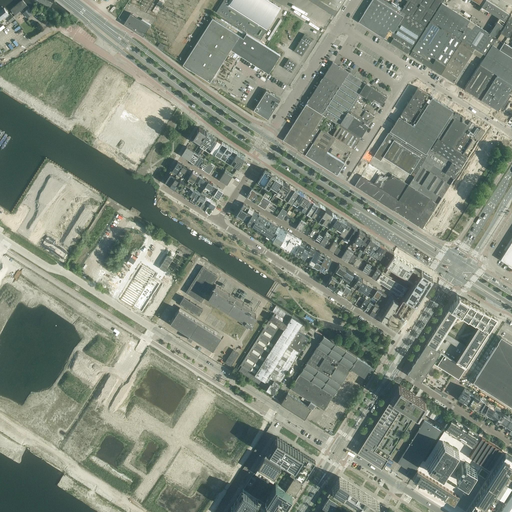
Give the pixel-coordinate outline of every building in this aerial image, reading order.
[(22,0),(11,9),(15,15),(27,5),(22,0)] [(267,28),(280,7),(281,8),(281,7),(269,0),(223,0),(216,12),(260,40),(267,29),(267,28)] [(310,0),(335,15),(344,0),(310,0)] [(388,40),(405,13),(401,10),(384,0),(372,0),(359,21),(384,37),(388,40)] [(442,2),(443,0),(407,0),(408,0),(401,10),(405,13),(426,27),(430,21),(431,20),(442,2)] [(509,13),(488,0),(472,0),(491,12),(496,15),(497,12),(506,18),(509,13)] [(490,33),(442,2),(431,20),(462,40),(475,48),(485,54),(492,44),(508,19),(506,18),(497,12),(496,15),(499,17),(496,22),(494,21),(492,23),(494,25),(490,33)] [(0,10),(0,21),(10,14),(5,7),(0,10)] [(150,25),(130,13),(124,23),(143,36),(150,25)] [(409,53),(426,27),(405,13),(388,40),(390,41),(407,52),(409,53)] [(210,82),(231,49),(269,73),(280,55),(246,33),(243,37),(212,18),(183,64),(210,82)] [(441,73),(462,41),(430,21),(426,27),(409,53),(409,54),(441,73)] [(495,41),(494,43),(511,54),(511,25),(506,22),(494,41),(495,41)] [(302,55),(312,39),(304,34),(294,50),(302,55)] [(454,82),(475,48),(462,40),(462,41),(441,73),(446,77),(448,72),(451,74),(448,78),(454,82)] [(485,55),(480,63),(511,83),(511,56),(499,49),(492,44),(486,54),(485,55)] [(291,72),(296,64),(288,59),(283,67),(291,72)] [(333,62),(324,76),(340,86),(349,72),(333,62)] [(511,83),(480,64),(464,89),(506,115),(511,105),(511,83)] [(339,125),(349,110),(359,93),(366,83),(349,72),(340,86),(322,114),(326,117),(339,125)] [(322,114),(340,86),(324,76),(308,100),(308,101),(306,104),(322,114)] [(130,83),(117,103),(156,128),(167,110),(161,106),(162,105),(136,89),(137,88),(130,83)] [(387,96),(371,86),(366,83),(359,93),(368,99),(380,106),(387,96)] [(413,122),(430,95),(426,93),(427,93),(417,87),(403,110),(401,114),(413,122)] [(268,119),(280,100),(281,99),(266,90),(254,110),(268,119)] [(362,109),(368,99),(359,93),(349,110),(369,123),(371,121),(374,116),(365,110),(365,111),(362,109)] [(426,130),(443,103),(432,97),(430,95),(413,122),(426,130)] [(438,138),(455,112),(453,110),(443,103),(426,130),(438,138)] [(311,141),(319,127),(326,117),(322,114),(306,104),(305,105),(283,140),(303,153),(311,141)] [(360,138),(369,123),(349,110),(339,125),(360,138)] [(455,148),(472,122),(470,121),(468,124),(462,121),(464,118),(464,117),(457,113),(455,112),(438,138),(455,148)] [(438,138),(426,130),(413,122),(401,114),(399,116),(390,130),(389,132),(427,156),(432,148),(438,138)] [(479,140),(485,130),(480,127),(472,122),(455,148),(468,157),(478,140),(479,140)] [(360,138),(339,125),(332,135),(335,138),(353,149),(357,143),(360,138)] [(199,127),(191,139),(199,144),(200,143),(207,132),(199,127)] [(327,151),(335,138),(332,135),(319,127),(311,141),(327,151)] [(192,155),(189,160),(194,163),(197,159),(201,152),(205,146),(212,135),(207,132),(200,143),(203,145),(198,153),(194,151),(192,155)] [(427,156),(389,132),(387,135),(375,154),(374,156),(381,160),(384,156),(414,176),(425,159),(427,156)] [(212,135),(205,146),(210,149),(217,138),(212,135)] [(217,138),(210,149),(213,151),(212,154),(213,155),(215,153),(222,142),(217,138)] [(468,157),(455,148),(438,138),(432,148),(461,167),(468,157)] [(344,163),(327,151),(311,141),(303,153),(337,174),(344,163)] [(222,142),(215,153),(220,156),(227,145),(222,142)] [(227,145),(220,156),(225,159),(232,148),(227,145)] [(184,151),(181,155),(189,160),(192,155),(194,151),(189,148),(187,147),(184,151)] [(232,148),(225,159),(230,162),(237,151),(232,148)] [(461,167),(432,148),(427,156),(425,159),(454,178),(461,167)] [(230,162),(238,167),(240,164),(245,156),(237,151),(230,162)] [(197,159),(194,163),(199,166),(200,164),(202,162),(204,158),(206,155),(201,152),(197,159)] [(202,162),(200,164),(202,166),(201,167),(204,169),(207,165),(210,161),(207,160),(204,158),(202,162)] [(438,203),(453,180),(454,178),(425,159),(414,176),(409,184),(438,203)] [(183,164),(178,161),(165,181),(170,184),(183,164)] [(207,165),(204,169),(209,173),(212,168),(215,164),(210,161),(207,165)] [(183,164),(177,172),(183,175),(188,167),(183,164)] [(399,199),(408,184),(392,174),(390,177),(369,164),(355,185),(393,210),(399,199)] [(263,186),(271,173),(265,169),(257,182),(263,186)] [(190,175),(188,177),(194,180),(195,179),(195,178),(198,174),(193,170),(190,175)] [(227,184),(233,175),(225,170),(219,179),(227,184)] [(180,179),(183,175),(177,172),(170,184),(171,183),(175,186),(175,187),(175,188),(180,179)] [(269,186),(276,176),(271,173),(263,186),(268,189),(269,187),(269,186)] [(193,181),(185,194),(186,194),(185,195),(189,198),(189,197),(190,197),(195,189),(198,185),(195,184),(197,180),(200,182),(203,177),(198,174),(195,178),(195,179),(194,181),(194,180),(193,181)] [(278,189),(283,180),(276,176),(269,186),(269,187),(276,191),(278,189)] [(180,191),(185,182),(180,179),(175,188),(180,191)] [(187,184),(185,182),(180,191),(185,194),(193,181),(190,179),(187,184)] [(213,183),(208,180),(201,192),(195,200),(197,201),(196,202),(199,204),(200,203),(200,204),(206,195),(209,190),(213,183)] [(281,193),(283,195),(290,185),(289,184),(286,182),(286,183),(283,181),(278,189),(276,191),(268,204),(265,208),(272,213),(277,204),(272,201),(275,195),(278,197),(281,193)] [(211,193),(214,193),(218,187),(213,183),(209,190),(211,190),(211,193)] [(422,228),(438,204),(438,203),(409,184),(408,184),(399,199),(393,210),(422,228)] [(288,199),(295,188),(290,185),(283,195),(283,196),(288,199)] [(210,210),(216,202),(213,200),(215,195),(218,197),(223,190),(218,187),(214,193),(211,198),(205,207),(210,210)] [(259,192),(253,188),(247,197),(253,201),(256,196),(259,192)] [(288,199),(292,202),(299,191),(295,188),(288,199)] [(195,200),(201,192),(195,189),(190,197),(195,200)] [(299,201),(304,194),(299,191),(292,202),(297,205),(299,201)] [(261,199),(263,195),(259,192),(256,196),(253,201),(258,204),(261,199)] [(271,196),(265,192),(263,195),(261,199),(258,204),(265,208),(268,204),(270,200),(269,199),(271,196)] [(302,208),(309,197),(304,194),(299,201),(297,205),(302,208)] [(200,204),(205,207),(211,198),(206,195),(200,204)] [(306,211),(313,200),(309,197),(302,208),(304,210),(303,212),(305,213),(306,211)] [(311,214),(318,203),(318,202),(315,200),(314,200),(313,200),(306,211),(305,213),(305,214),(310,217),(310,216),(311,214)] [(242,218),(249,207),(243,203),(236,214),(242,217),(242,218)] [(319,217),(325,208),(320,204),(319,203),(318,203),(311,214),(310,216),(313,217),(314,216),(318,218),(319,218),(319,217)] [(247,221),(254,210),(249,207),(242,218),(247,221)] [(282,219),(287,210),(282,207),(277,216),(282,219)] [(326,222),(332,212),(325,208),(319,217),(319,218),(326,222)] [(252,224),(259,213),(254,210),(247,221),(252,224)] [(331,225),(337,215),(332,212),(326,222),(331,225)] [(275,229),(278,225),(259,213),(252,224),(271,236),(275,229)] [(335,229),(342,218),(337,215),(331,225),(330,226),(335,229)] [(340,232),(347,221),(342,218),(335,229),(340,232)] [(296,228),(300,231),(306,222),(301,219),(296,228)] [(340,232),(344,235),(351,224),(347,221),(340,232)] [(350,240),(357,228),(351,224),(344,235),(344,236),(350,240)] [(275,229),(271,236),(280,242),(284,235),(287,231),(278,225),(275,229)] [(317,236),(319,233),(320,231),(313,227),(308,235),(315,240),(317,236)] [(359,244),(365,233),(359,229),(351,241),(358,245),(359,244)] [(280,242),(285,245),(292,234),(287,231),(284,235),(280,242)] [(315,239),(320,242),(324,236),(319,233),(315,239)] [(364,246),(370,236),(369,236),(370,235),(367,233),(366,234),(365,233),(359,244),(363,247),(364,246)] [(285,245),(290,248),(297,237),(292,234),(285,245)] [(326,244),(329,237),(325,234),(324,236),(320,242),(319,243),(324,246),(326,244)] [(368,250),(375,239),(370,236),(364,246),(366,247),(363,251),(366,253),(368,250)] [(290,248),(294,251),(301,240),(297,237),(290,248)] [(366,253),(371,256),(380,242),(375,239),(368,250),(366,253)] [(294,251),(299,254),(306,243),(301,240),(294,251)] [(332,251),(334,252),(336,248),(337,247),(339,243),(334,240),(329,249),(332,251)] [(511,266),(511,240),(500,259),(511,266)] [(371,256),(376,259),(384,245),(380,242),(371,256)] [(299,254),(304,257),(311,246),(306,243),(299,254)] [(381,261),(389,248),(384,245),(376,259),(380,262),(381,261)] [(304,257),(309,260),(316,249),(311,246),(304,257)] [(342,257),(348,261),(348,260),(350,257),(353,252),(354,251),(348,247),(344,253),(342,257)] [(386,264),(394,251),(389,248),(381,261),(386,264)] [(309,260),(313,263),(320,252),(316,249),(309,260)] [(379,274),(376,279),(405,297),(401,303),(393,298),(380,318),(399,330),(433,276),(394,251),(386,264),(381,271),(379,274)] [(160,263),(163,257),(152,252),(149,259),(153,262),(154,260),(160,263)] [(313,263),(318,266),(325,255),(320,252),(313,263)] [(358,255),(353,252),(350,257),(348,260),(353,263),(355,260),(358,255)] [(318,266),(325,270),(332,259),(325,255),(318,266)] [(358,255),(355,260),(353,263),(352,264),(357,267),(362,258),(358,255)] [(372,265),(367,261),(362,270),(367,273),(370,268),(372,265)] [(342,274),(346,268),(339,264),(335,270),(336,270),(332,276),(339,280),(342,274)] [(201,302),(217,275),(203,266),(186,292),(201,302)] [(342,274),(339,280),(333,289),(341,293),(347,284),(353,273),(346,268),(342,274)] [(326,284),(333,289),(339,280),(332,276),(326,284)] [(355,291),(360,284),(363,279),(358,276),(351,288),(355,291)] [(355,291),(358,292),(355,296),(353,295),(350,299),(355,302),(359,295),(362,290),(368,282),(363,279),(360,284),(355,291)] [(362,290),(365,292),(362,296),(359,295),(355,302),(359,305),(372,285),(368,282),(362,290)] [(341,293),(345,296),(351,287),(347,284),(341,293)] [(253,308),(216,285),(209,296),(251,323),(256,314),(251,311),(253,308)] [(359,305),(364,308),(377,288),(372,285),(359,305)] [(379,295),(382,291),(377,288),(375,292),(372,296),(373,297),(376,299),(377,298),(378,296),(379,295)] [(457,295),(427,343),(465,367),(473,356),(443,337),(459,311),(480,325),(467,346),(475,352),(497,317),(479,306),(478,308),(457,295)] [(369,311),(374,314),(383,299),(378,296),(369,311)] [(203,309),(183,297),(180,302),(199,314),(203,309)] [(369,311),(374,303),(369,300),(364,308),(369,311)] [(291,315),(276,306),(272,311),(288,321),(291,316),(291,315)] [(221,335),(179,309),(171,321),(190,334),(188,338),(191,340),(194,336),(213,348),(221,335)] [(288,321),(272,311),(271,313),(272,314),(286,323),(288,321)] [(274,392),(301,349),(309,338),(297,330),(286,323),(272,314),(237,369),(273,392),(272,392),(273,393),(274,392)] [(297,330),(302,323),(291,316),(288,321),(286,323),(297,330)] [(350,369),(357,358),(357,357),(324,336),(316,347),(317,347),(307,363),(307,362),(299,374),(333,395),(341,384),(340,384),(341,382),(342,382),(349,371),(349,370),(350,369)] [(490,392),(511,357),(511,344),(501,337),(473,382),(490,392)] [(407,373),(421,382),(433,362),(458,378),(465,367),(427,343),(407,373)] [(231,365),(238,353),(233,350),(226,362),(231,365)] [(511,406),(511,357),(490,392),(511,406)] [(367,380),(375,369),(357,358),(350,369),(367,380)] [(333,395),(299,374),(290,388),(311,402),(315,404),(324,410),(333,395)] [(426,401),(425,400),(420,397),(416,395),(412,392),(410,391),(402,386),(400,384),(398,383),(390,396),(392,397),(357,452),(382,467),(417,413),(418,414),(426,401)] [(458,397),(463,401),(469,391),(464,388),(458,397)] [(308,406),(288,392),(287,393),(285,391),(283,394),(279,401),(281,402),(281,403),(304,418),(305,418),(311,407),(308,406)] [(463,401),(468,404),(474,395),(469,391),(463,401)] [(468,404),(473,407),(480,397),(475,394),(474,395),(468,404)] [(485,400),(480,397),(473,407),(478,410),(485,400)] [(479,410),(486,413),(485,415),(488,417),(495,407),(485,400),(478,410),(479,410)] [(438,414),(425,406),(422,411),(435,419),(438,414)] [(500,410),(500,409),(495,406),(495,407),(489,416),(494,419),(500,410)] [(493,420),(499,423),(505,414),(505,413),(500,410),(494,419),(493,420)] [(505,414),(499,423),(502,425),(501,425),(502,425),(502,424),(504,425),(510,417),(505,414)] [(413,478),(411,481),(460,511),(481,511),(505,476),(511,464),(511,455),(502,449),(482,436),(479,435),(452,417),(443,430),(444,431),(425,462),(424,461),(418,470),(413,478)] [(508,430),(509,430),(511,424),(511,418),(510,417),(504,425),(503,426),(504,427),(504,426),(507,428),(506,428),(507,428),(508,429),(508,430)] [(412,478),(434,443),(433,443),(441,431),(424,420),(397,462),(409,470),(406,474),(412,478)] [(308,456),(307,455),(307,456),(305,455),(306,455),(305,454),(303,454),(304,453),(303,453),(302,452),(300,451),(299,451),(297,450),(298,449),(297,449),(295,448),(294,447),(294,448),(292,447),(293,446),(292,446),(290,445),(289,444),(287,443),(288,443),(287,443),(285,442),(285,441),(284,441),(282,440),(282,439),(282,440),(280,438),(279,438),(277,437),(277,436),(276,437),(275,439),(275,440),(274,441),(273,442),(272,444),(272,443),(272,444),(271,446),(270,447),(269,448),(269,449),(268,449),(269,450),(265,455),(264,456),(303,480),(304,480),(303,480),(304,478),(305,478),(305,477),(305,476),(306,476),(306,475),(307,474),(308,473),(307,473),(308,472),(309,471),(310,470),(310,469),(311,468),(312,467),(311,467),(312,466),(313,465),(314,463),(314,464),(314,463),(315,461),(315,460),(314,461),(313,460),(313,459),(312,459),(311,459),(311,458),(309,457),(307,456),(308,456)] [(303,480),(264,456),(258,466),(260,468),(258,471),(277,484),(294,494),(303,480)] [(329,496),(353,511),(370,511),(378,500),(341,477),(329,496)] [(511,487),(504,483),(495,496),(504,501),(511,487)] [(269,496),(265,503),(279,511),(283,511),(286,508),(294,494),(277,484),(272,492),(269,496)] [(240,493),(231,508),(238,511),(279,511),(265,503),(253,495),(243,489),(240,493)] [(511,511),(511,494),(500,511),(511,511)] [(353,511),(329,496),(322,506),(326,509),(324,511),(353,511)] [(490,511),(491,511),(497,504),(493,501),(487,510),(490,511)]
